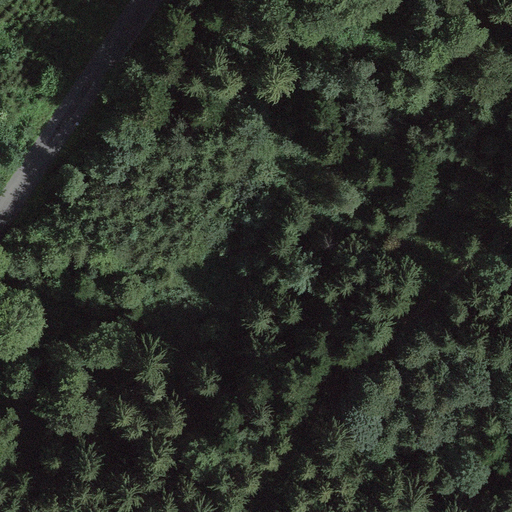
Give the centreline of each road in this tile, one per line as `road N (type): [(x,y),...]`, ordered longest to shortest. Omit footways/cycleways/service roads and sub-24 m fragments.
road 1 (track): [(213,511),(511,223)]
road 2 (unclassified): [(143,0),(0,214)]
